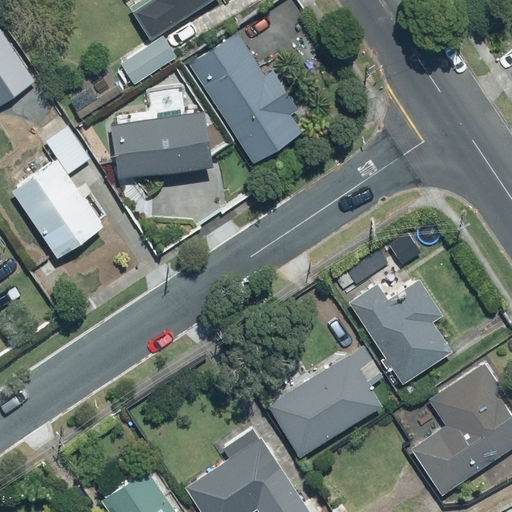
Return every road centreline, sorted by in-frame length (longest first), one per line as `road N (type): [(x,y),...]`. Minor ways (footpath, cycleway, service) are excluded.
road 1 (residential): [(459,120),(0,422)]
road 2 (tertiary): [(459,120),(379,0)]
